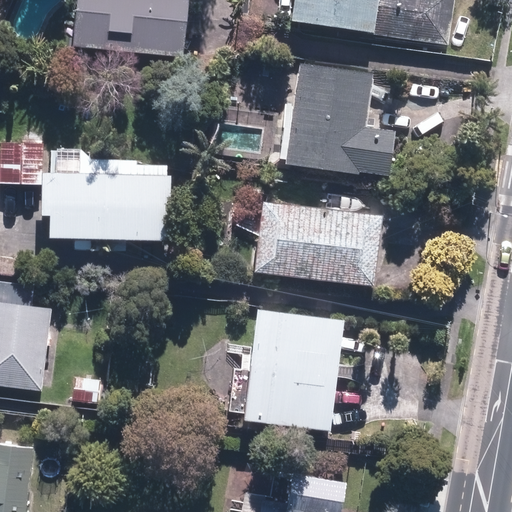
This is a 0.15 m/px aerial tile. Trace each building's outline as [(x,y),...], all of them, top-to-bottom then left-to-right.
[(76,0),(71,51),(183,62),(189,0),(76,0)] [(292,0),(289,25),(446,46),(452,0),(292,0)] [(297,66),(283,166),(387,180),(393,134),(364,130),(372,76),(297,66)] [(48,221),(47,241),(167,244),(169,163),(92,161),(92,151),(54,150),(54,176),(44,176),(45,146),(3,145),(2,186),(42,187),(41,221),(48,221)] [(380,218),(261,204),(252,276),(371,289),(380,218)] [(382,274),(390,286),(418,268),(410,256),(382,274)] [(0,303),(0,387),(42,393),(53,311),(0,303)] [(253,308),(239,421),(325,432),(340,319),(253,308)] [(101,380),(71,377),(69,400),(99,403),(101,380)] [(0,511),(25,511),(33,446),(0,442),(0,511)] [(337,511),(343,480),(273,469),(269,496),(241,491),(237,511),(337,511)]
